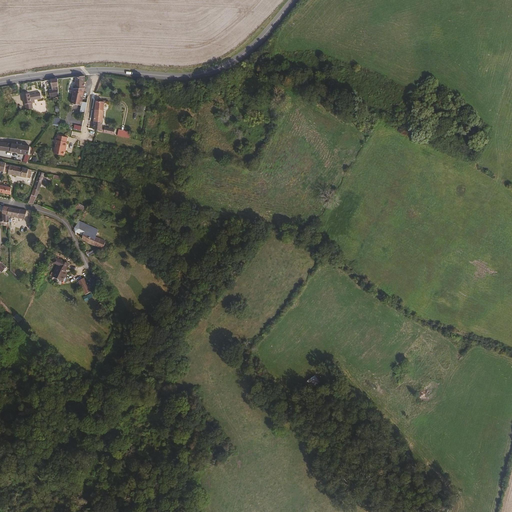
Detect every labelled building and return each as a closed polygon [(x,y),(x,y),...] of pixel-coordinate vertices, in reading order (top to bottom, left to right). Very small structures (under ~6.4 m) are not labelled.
[(84,92),(85,77),(75,78),(76,89),(77,89),(77,93),(84,92)] [(59,95),(58,79),(50,80),(52,90),(49,90),(50,96),(59,95)] [(81,106),(84,94),(84,93),(84,92),(77,93),(77,89),(76,89),(75,90),(74,90),(71,104),(81,106)] [(44,97),(44,93),(27,95),(28,103),(35,102),(34,99),(44,97)] [(101,130),(104,103),(96,102),(93,129),(101,130)] [(67,143),(68,137),(58,136),(55,154),(65,156),(67,148),(67,145),(69,145),(69,143),(67,143)] [(31,148),(0,143),(0,151),(18,154),(18,155),(26,155),(30,156),(31,148)] [(30,179),(31,171),(24,169),(10,166),(9,173),(8,174),(30,179)] [(38,191),(42,180),(45,173),(39,173),(33,189),(38,191)] [(0,194),(11,197),(11,187),(0,184),(0,194)] [(80,203),(77,206),(83,212),(86,209),(80,203)] [(6,215),(8,208),(0,205),(0,211),(2,213),(1,219),(8,219),(8,216),(6,215)] [(24,220),(26,213),(8,208),(6,215),(8,216),(24,220)] [(8,225),(8,219),(1,219),(0,218),(0,226),(3,225),(3,226),(8,225)] [(96,230),(78,221),(74,228),(74,229),(75,233),(83,236),(84,232),(95,237),(96,230)] [(105,242),(95,237),(84,232),(83,236),(82,240),(87,243),(103,249),(105,242)] [(65,273),(69,265),(59,261),(52,278),(60,282),(62,277),(64,278),(66,273),(65,273)] [(85,278),(77,281),(83,296),(91,292),(85,278)] [(19,323),(22,320),(17,314),(13,318),(19,323)]
